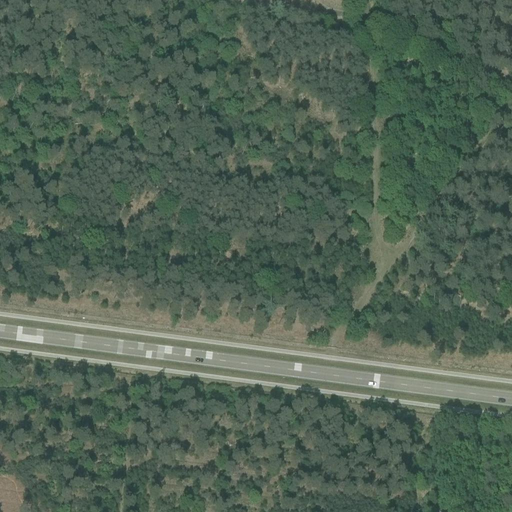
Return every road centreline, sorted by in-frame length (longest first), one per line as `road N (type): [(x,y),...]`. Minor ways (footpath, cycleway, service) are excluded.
road 1 (primary): [(511,396),(0,323)]
road 2 (track): [(372,25),(377,286),(397,262)]
road 3 (track): [(397,262),(511,107)]
road 4 (track): [(248,0),(372,25)]
